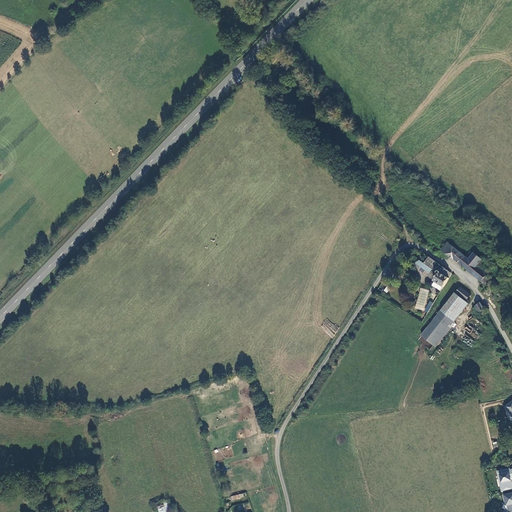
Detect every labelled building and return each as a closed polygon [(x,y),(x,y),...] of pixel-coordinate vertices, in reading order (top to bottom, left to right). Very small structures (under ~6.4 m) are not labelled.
[(448,241),(441,250),(458,263),(458,262),(490,287),(494,281),(490,278),(492,276),(488,272),(482,266),(485,261),(477,254),(476,256),(473,254),(469,259),(464,255),(469,250),(460,242),(456,248),(448,241)] [(449,272),(439,264),(432,258),(429,256),(425,263),(428,265),(434,270),(435,269),(438,271),(438,272),(437,272),(437,273),(438,274),(434,281),(435,281),(443,286),(444,287),(450,278),(447,276),(449,272)] [(430,273),(433,269),(425,263),(420,260),(414,263),(416,266),(419,270),(423,273),(425,270),(428,273),(429,272),(430,273)] [(443,286),(435,281),(432,286),(440,291),(443,286)] [(420,288),(415,309),(423,311),(429,290),(420,288)] [(474,297),(467,291),(462,297),(469,303),(474,297)] [(469,305),(457,295),(443,313),(444,313),(455,322),(456,323),(469,305)] [(429,301),(424,312),(428,313),(433,302),(429,301)] [(488,314),(489,313),(484,307),(477,311),(482,318),(485,316),(486,316),(486,317),(487,317),(487,316),(488,316),(489,315),(488,315),(488,314)] [(455,322),(444,313),(425,338),(436,347),(455,322)] [(500,487),(501,492),(511,489),(511,486),(510,480),(510,479),(511,478),(511,470),(510,471),(510,470),(509,469),(496,472),(497,476),(500,476),(502,486),(500,487)] [(511,511),(511,493),(503,496),(504,502),(506,502),(507,511),(511,511)] [(164,511),(168,509),(166,503),(155,506),(157,511),(164,511)]
